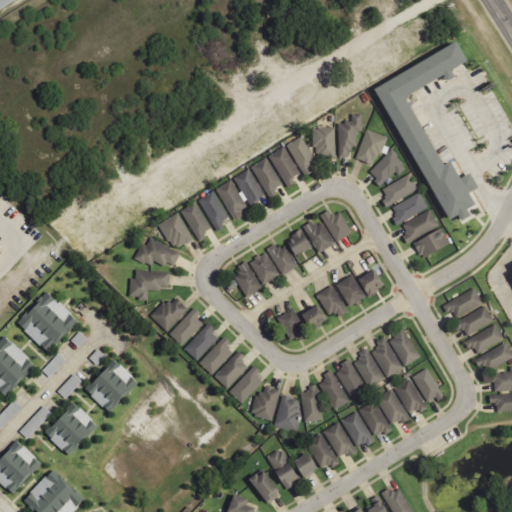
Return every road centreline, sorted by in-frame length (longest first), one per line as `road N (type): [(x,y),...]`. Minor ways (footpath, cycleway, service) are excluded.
road 1 (residential): [(511,203),(471,259),(297,363),(274,355),(214,296),(206,274),(219,254),(320,191),(344,189),(411,295)]
road 2 (residential): [(411,295),(464,382),(466,403),(300,511)]
